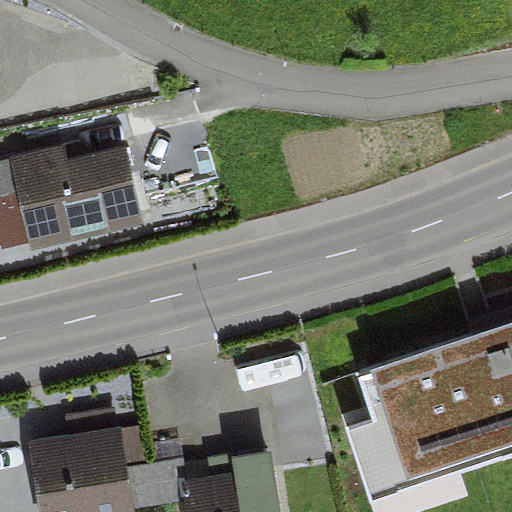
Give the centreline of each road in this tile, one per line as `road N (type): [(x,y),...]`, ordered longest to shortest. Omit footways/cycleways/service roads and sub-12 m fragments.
road 1 (secondary): [(0,336),(414,232),(511,190)]
road 2 (residential): [(82,0),(190,61),(243,80),(379,97),(511,74)]
